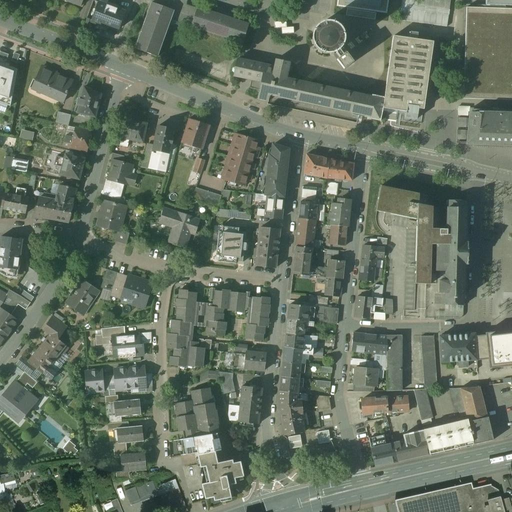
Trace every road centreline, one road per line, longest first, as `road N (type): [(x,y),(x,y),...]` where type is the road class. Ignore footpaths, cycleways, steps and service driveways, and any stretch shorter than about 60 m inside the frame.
road 1 (residential): [(345,324),(472,325),(476,173)]
road 2 (secondary): [(291,511),(511,460)]
road 3 (residential): [(168,266),(160,305),(163,456)]
road 4 (tertiary): [(125,68),(299,132)]
road 5 (residential): [(76,240),(125,68)]
road 6 (residential): [(366,149),(345,324)]
road 7 (residential): [(282,284),(272,453)]
road 8 (secondary): [(511,448),(360,481)]
road 9 (residential): [(299,132),(282,284)]
road 10 (residential): [(0,359),(76,240)]
road 11 (tertiary): [(0,18),(125,68)]
